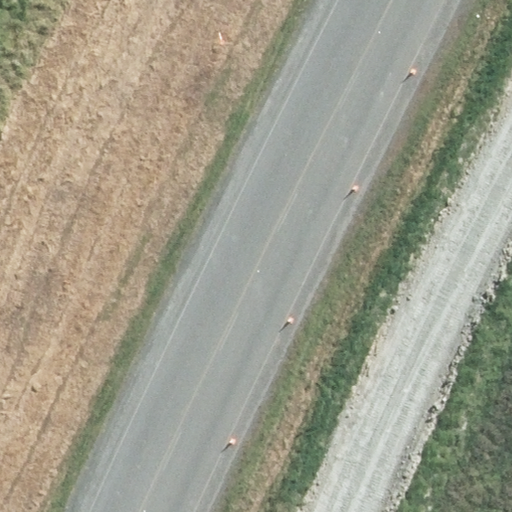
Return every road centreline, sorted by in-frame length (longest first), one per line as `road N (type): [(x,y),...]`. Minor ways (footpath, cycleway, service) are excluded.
road 1 (trunk): [(381,0),(239,269),(138,511)]
road 2 (unclassified): [(117,511),(220,273),(360,0)]
road 3 (trunk): [(40,511),(178,175),(271,0)]
